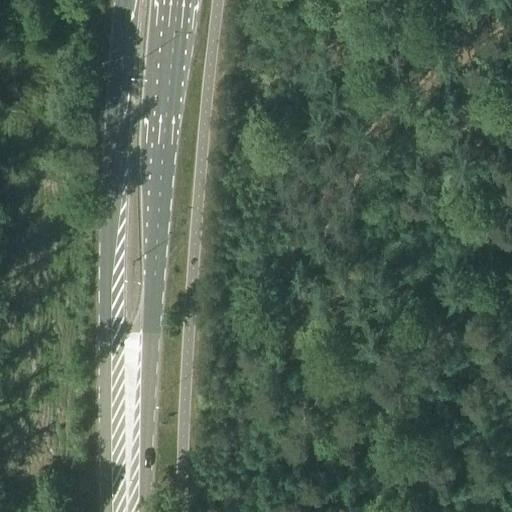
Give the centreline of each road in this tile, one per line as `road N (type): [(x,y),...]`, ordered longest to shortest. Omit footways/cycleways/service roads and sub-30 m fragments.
road 1 (primary): [(119,401),(154,286),(182,0)]
road 2 (primary): [(130,0),(108,197),(119,401)]
